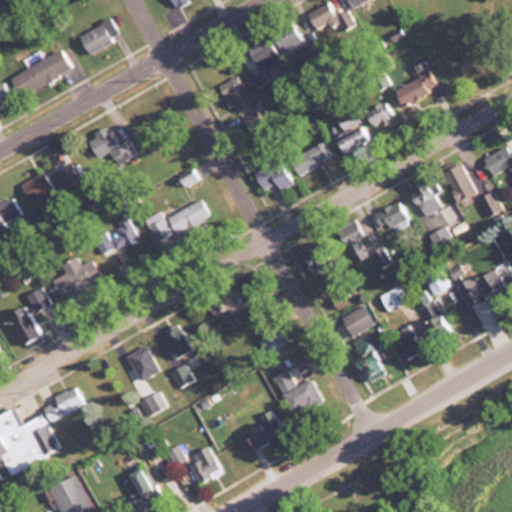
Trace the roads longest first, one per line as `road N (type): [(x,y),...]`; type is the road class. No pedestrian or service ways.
road 1 (residential): [(0,387),(511,96)]
road 2 (residential): [(373,426),(138,0)]
road 3 (residential): [(511,351),(227,511)]
road 4 (residential): [(254,0),(0,143)]
